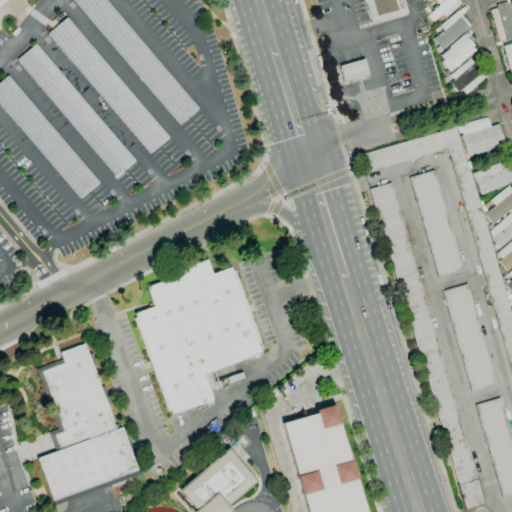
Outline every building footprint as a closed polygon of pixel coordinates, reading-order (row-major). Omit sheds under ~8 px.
[(105,0),(74,0),(181,124),(199,109),(105,0)] [(372,24),(365,0),(404,0),(408,14),(372,24)] [(433,21),(428,15),(439,5),(435,0),(459,0),(453,4),(457,9),(445,18),(442,14),(433,21)] [(511,39),(506,41),(505,39),(498,41),(490,10),(496,9),(496,7),(497,7),(496,5),(507,1),(507,3),(508,3),(511,17),(511,39)] [(440,53),(436,48),(439,46),(434,39),(444,30),(439,26),(456,11),(469,26),(442,49),(443,50),(440,53)] [(65,19),(47,35),(150,155),(168,139),(65,19)] [(446,70),(440,63),(444,60),(441,56),(450,48),(449,47),(464,34),(477,49),(459,65),(456,61),(446,70)] [(511,80),(503,46),(511,43),(511,80)] [(32,46),(14,61),(114,177),(132,162),(32,46)] [(466,95),(462,89),(458,93),(450,83),(453,80),(449,75),(469,58),(486,78),(466,95)] [(344,81),(339,66),(364,59),(368,74),(344,81)] [(7,77),(0,82),(0,104),(79,198),(97,183),(7,77)] [(467,157),(460,136),(462,135),(460,128),(488,119),(490,126),(498,124),(503,140),(496,142),(498,147),(467,157)] [(511,371),(447,149),(363,174),(358,155),(455,126),(511,319),(511,371)] [(481,195),(472,174),(505,160),(511,177),(511,180),(507,184),(481,195)] [(438,277),(409,177),(433,170),(463,270),(438,277)] [(466,509),(370,189),(390,183),(486,503),(466,509)] [(511,208),(493,224),(484,213),(494,205),(490,200),(508,185),(511,189),(511,208)] [(511,237),(499,248),(491,238),(490,230),(501,221),(511,211),(511,237)] [(511,266),(507,271),(498,261),(501,258),(497,253),(511,240),(511,266)] [(171,415),(170,411),(169,411),(135,318),(136,318),(134,314),(153,307),(146,287),(177,276),(175,271),(207,259),(212,274),(230,267),(232,271),(234,271),(262,348),(260,349),(262,353),(213,371),(203,374),(213,400),(171,415)] [(471,390),(442,291),(467,284),(496,383),(471,390)] [(54,506),(37,458),(55,451),(48,432),(58,428),(36,369),(62,359),(60,352),(84,344),(88,354),(92,353),(96,364),(92,366),(100,387),(104,386),(108,397),(104,399),(114,425),(118,424),(120,428),(122,427),(139,475),(54,506)] [(511,495),(502,498),(475,405),(500,397),(511,438),(511,495)] [(307,511),(303,495),(302,495),(296,476),(297,476),(282,424),(316,414),(315,410),(334,405),(339,424),(349,460),(351,460),(356,479),(365,511),(307,511)] [(228,448),(178,490),(195,510),(192,511),(229,511),(231,510),(227,506),(256,481),(228,448)]
